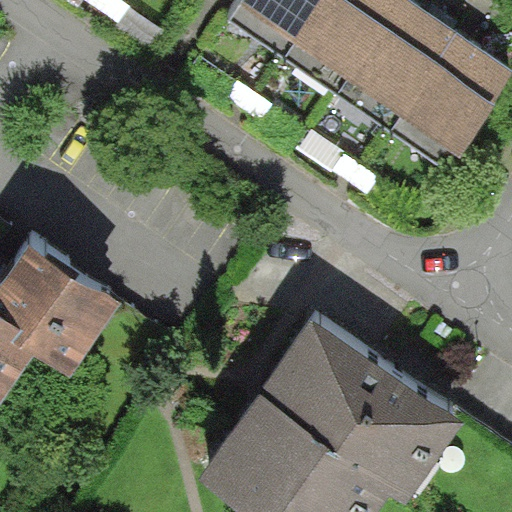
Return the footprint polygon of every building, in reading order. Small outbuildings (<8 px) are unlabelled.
[(234,0),(225,14),(283,51),(317,0),(234,0)] [(317,0),(283,51),(341,89),(401,0),(317,0)] [(389,121),(451,30),(427,13),(408,0),(401,0),(341,89),(389,121)] [(451,30),(389,121),(440,155),(502,64),(478,47),(451,30)] [(61,360),(114,275),(16,215),(0,241),(0,374),(23,337),(61,360)] [(472,407),(298,288),(188,448),(280,511),(358,511),(383,476),(412,495),(420,485),(463,420),(472,407)] [(511,511),(511,451),(468,423),(463,420),(420,485),(461,511),(511,511)]
